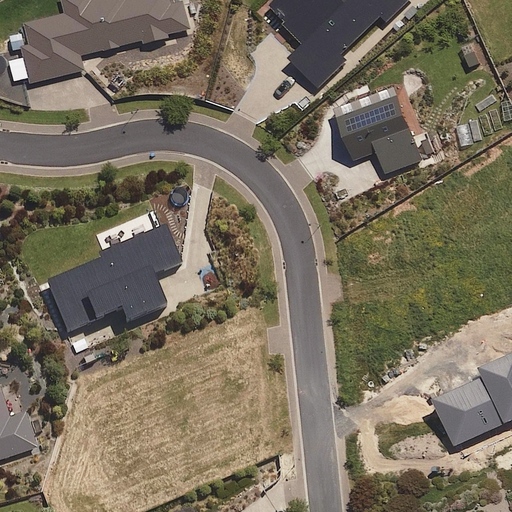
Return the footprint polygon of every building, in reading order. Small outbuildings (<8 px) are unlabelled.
[(10,57),(14,78),(29,75),(29,80),(85,68),(81,52),(143,40),(143,43),(169,37),(169,34),(191,30),(185,2),(171,5),(170,0),(62,0),(64,11),(24,20),(26,30),(11,33),(14,48),(23,46),(25,54),(10,57)] [(270,0),(297,28),(280,45),(318,85),(345,59),(340,54),(382,14),(387,20),(407,0),(270,0)] [(482,62),(475,46),(462,52),(469,68),(482,62)] [(423,158),(395,83),(369,93),(366,85),(333,97),(355,157),(379,149),(387,171),(423,158)] [(435,133),(422,138),(429,156),(442,151),(435,133)] [(181,263),(159,210),(97,235),(104,253),(45,277),(68,332),(122,309),(128,324),(167,308),(153,275),(181,263)] [(8,416),(0,391),(0,459),(36,447),(24,410),(8,416)]
